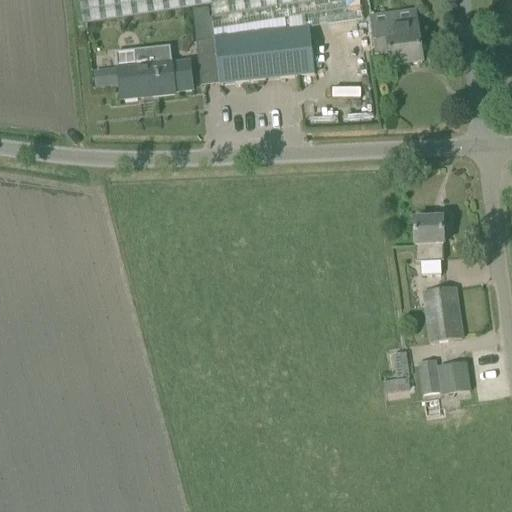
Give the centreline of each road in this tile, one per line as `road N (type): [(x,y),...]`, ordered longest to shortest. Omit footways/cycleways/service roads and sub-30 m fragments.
road 1 (unclassified): [(0,146),(59,155),(385,153),(491,139)]
road 2 (unclassified): [(511,318),(491,139)]
road 3 (unclassified): [(491,139),(470,0)]
